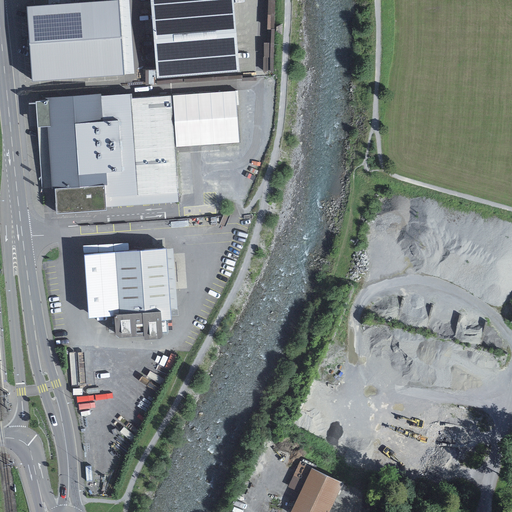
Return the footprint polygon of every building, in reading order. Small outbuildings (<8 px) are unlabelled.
[(154,0),(160,75),(235,70),(229,0),(154,0)] [(32,79),(124,73),(119,1),(28,6),(30,41),(30,47),(32,79)] [(55,187),(56,212),(105,209),(104,198),(177,193),(171,99),(130,102),(129,92),(35,99),(37,124),(41,188),(55,187)] [(165,248),(88,253),(93,314),(114,313),(116,336),(162,333),(161,330),(167,329),(166,317),(170,317),(165,248)] [(310,465),(288,511),(327,511),(342,480),(310,465)]
